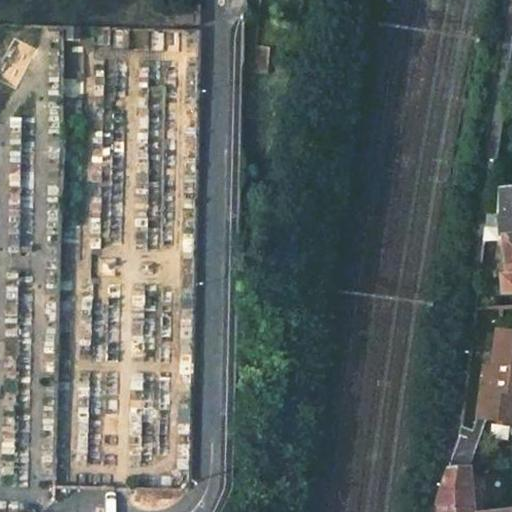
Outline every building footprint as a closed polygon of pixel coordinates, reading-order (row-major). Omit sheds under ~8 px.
[(197,8),(164,5),(162,26),(197,27),(197,8)] [(485,230),(483,243),(501,241),(511,240),(511,188),(502,189),(500,229),(485,230)] [(501,279),(502,294),(511,292),(511,240),(501,241),(504,278),(501,279)] [(456,443),(447,470),(472,473),(485,422),(511,425),(511,331),(495,329),(490,367),(480,365),(473,418),(468,434),(458,432),(456,443)] [(472,511),(472,474),(472,473),(447,470),(441,490),(440,511),(472,511)]
